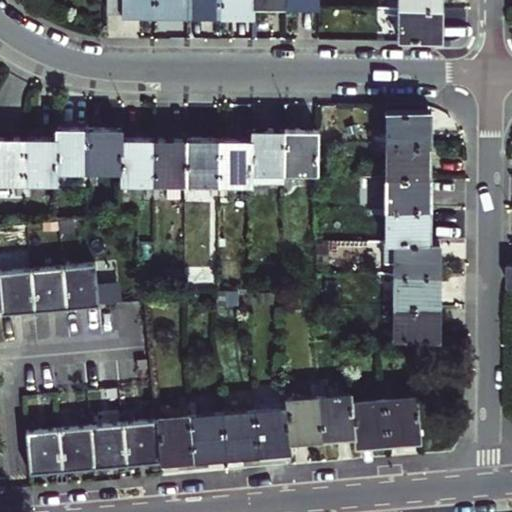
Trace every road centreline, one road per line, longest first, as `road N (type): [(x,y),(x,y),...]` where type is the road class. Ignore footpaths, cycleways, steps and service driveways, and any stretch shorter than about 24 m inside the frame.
road 1 (residential): [(494,71),(110,69),(43,51),(0,24)]
road 2 (residential): [(488,488),(494,71)]
road 3 (tertiary): [(204,511),(392,496)]
